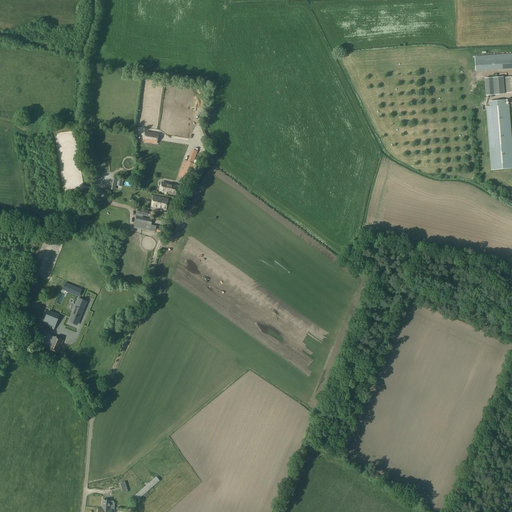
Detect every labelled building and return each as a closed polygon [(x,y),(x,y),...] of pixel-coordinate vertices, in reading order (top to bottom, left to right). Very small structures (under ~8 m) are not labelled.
[(511,51),(474,54),(475,61),(475,69),(476,71),(484,71),(511,68),(511,51)] [(511,77),(503,78),(503,94),(511,93),(511,77)] [(511,168),(511,152),(509,105),(505,105),(505,100),(489,102),(489,106),(486,107),(491,170),(511,168)] [(157,144),(158,135),(146,133),(144,141),(157,144)] [(192,149),(187,161),(184,160),(178,177),(191,182),(197,165),(193,163),(197,151),(192,149)] [(168,195),(168,193),(175,194),(177,186),(162,183),(161,191),(164,192),(164,195),(168,195)] [(160,200),(161,197),(153,196),(151,207),(159,209),(160,200)] [(160,200),(159,209),(166,210),(168,199),(161,197),(160,200)] [(66,280),(48,283),(49,290),(67,287),(66,280)] [(75,293),(77,288),(70,285),(68,290),(75,293)] [(78,323),(87,302),(78,298),(69,320),(78,323)] [(48,311),(42,325),(48,327),(51,319),(57,321),(59,316),(48,311)] [(53,336),(47,349),(58,353),(64,340),(53,336)] [(134,503),(160,480),(156,476),(130,499),(134,503)] [(102,509),(110,509),(111,501),(102,500),(102,509)]
